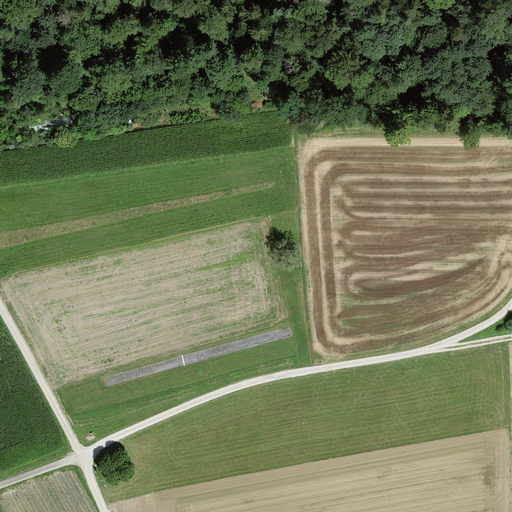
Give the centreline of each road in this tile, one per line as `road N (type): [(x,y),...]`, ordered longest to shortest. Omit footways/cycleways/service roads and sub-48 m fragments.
road 1 (track): [(0,484),(207,396),(439,344),(511,302)]
road 2 (track): [(0,79),(234,67),(262,79),(308,124),(511,125)]
road 3 (track): [(0,309),(104,511)]
